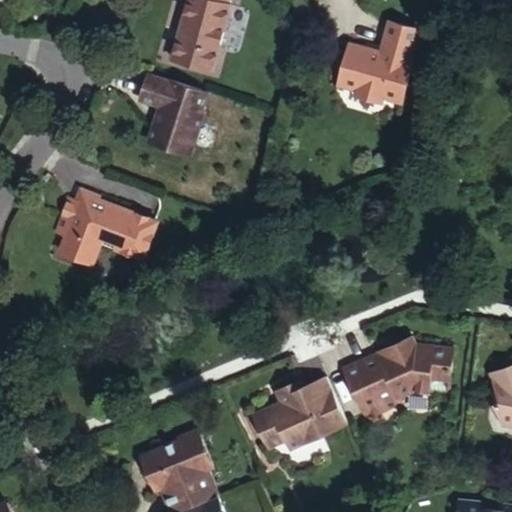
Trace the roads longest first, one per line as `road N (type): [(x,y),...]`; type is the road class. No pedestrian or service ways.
road 1 (residential): [(0,359),(77,511)]
road 2 (residential): [(0,193),(81,62)]
